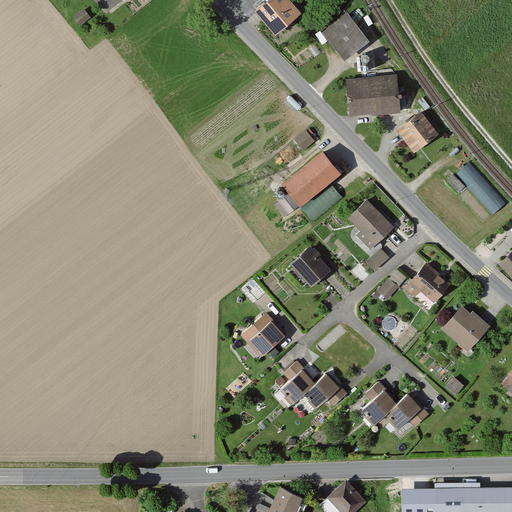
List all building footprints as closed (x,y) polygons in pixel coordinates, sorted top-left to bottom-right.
[(288,0),(269,0),(255,12),(275,35),(301,14),(288,0)] [(84,9),(73,17),(80,26),(91,18),(84,9)] [(374,42),(349,12),(324,32),(349,62),(374,42)] [(395,75),(345,78),(347,115),(398,112),(395,75)] [(418,111),(394,128),(411,151),(435,133),(418,111)] [(307,126),(294,136),(302,148),(316,138),(307,126)] [(315,150),(275,182),(294,206),(334,174),(315,150)] [(468,160),(456,172),(496,210),(507,198),(468,160)] [(312,217),(343,197),(334,183),(303,203),(312,217)] [(392,227),(364,198),(343,218),(371,247),(392,227)] [(374,267),(389,255),(381,245),(366,258),(374,267)] [(511,245),(494,262),(511,280),(511,245)] [(327,269),(306,246),(287,262),(308,286),(327,269)] [(450,284),(423,262),(403,286),(429,308),(450,284)] [(406,278),(397,269),(377,291),(387,299),(406,278)] [(485,327),(459,304),(437,329),(464,351),(485,327)] [(279,334),(267,320),(244,340),(256,354),(267,345),(279,334)] [(310,383),(298,369),(275,390),(287,404),(298,394),(310,383)] [(334,387),(321,373),(310,383),(298,394),(311,408),(322,398),(334,387)] [(454,374),(446,383),(456,392),(464,382),(454,374)] [(392,403),(379,389),(356,410),(369,424),(380,414),(392,403)] [(392,403),(380,414),(394,429),(418,408),(404,392),(392,403)] [(349,511),(363,500),(343,478),(324,496),(338,511),(349,511)] [(280,484),(268,510),(272,511),(298,511),(300,509),(296,508),(302,493),(280,484)] [(511,511),(511,486),(434,485),(433,511),(511,511)] [(402,511),(402,491),(389,492),(389,511),(402,511)]
